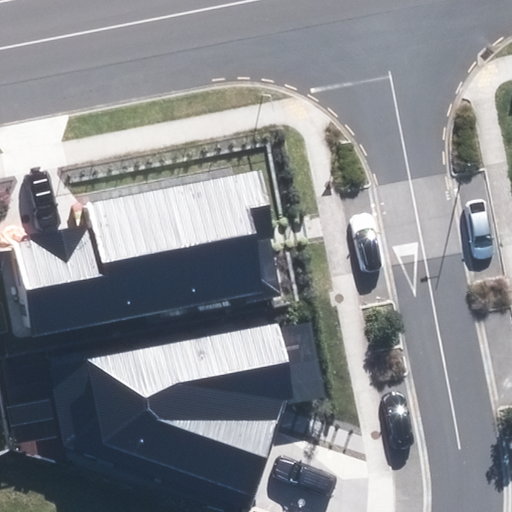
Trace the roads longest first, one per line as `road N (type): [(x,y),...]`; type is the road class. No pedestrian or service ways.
road 1 (residential): [(465,511),(373,0)]
road 2 (residential): [(0,49),(256,0)]
